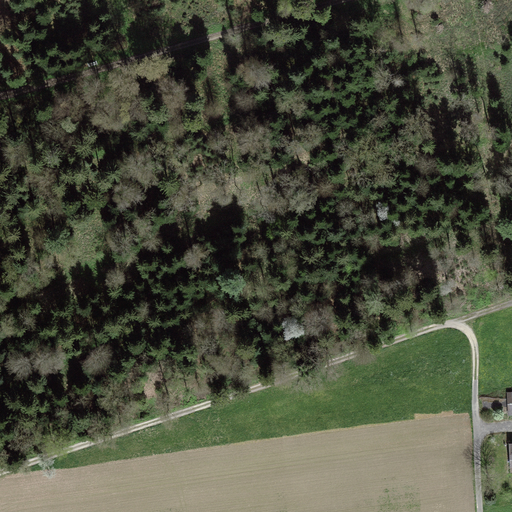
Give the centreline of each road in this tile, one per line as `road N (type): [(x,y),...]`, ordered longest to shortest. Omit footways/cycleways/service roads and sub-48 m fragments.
road 1 (track): [(0,470),(448,324)]
road 2 (track): [(363,0),(0,107)]
road 3 (unclassified): [(448,324),(473,336),(483,511)]
